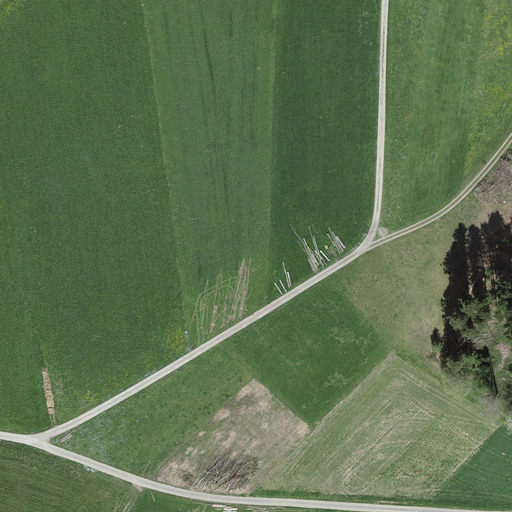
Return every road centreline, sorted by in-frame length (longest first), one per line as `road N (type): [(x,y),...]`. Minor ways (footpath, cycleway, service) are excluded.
road 1 (track): [(25,439),(79,420),(360,251),(431,219),(511,137)]
road 2 (unclassified): [(0,435),(172,491),(441,511)]
road 3 (track): [(385,0),(376,217),(360,251)]
